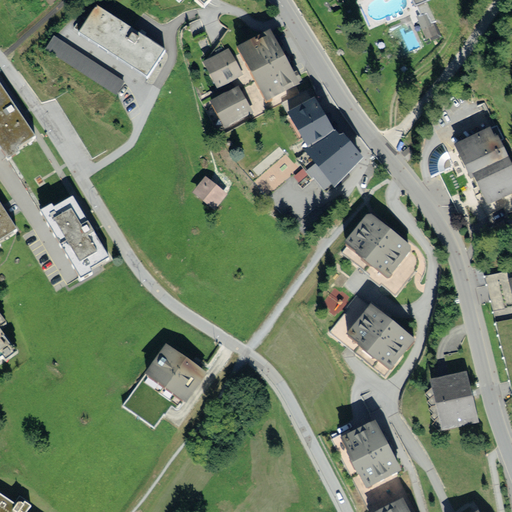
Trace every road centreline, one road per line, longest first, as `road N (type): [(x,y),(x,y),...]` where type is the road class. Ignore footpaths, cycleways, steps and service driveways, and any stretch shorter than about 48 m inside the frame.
road 1 (residential): [(0,61),(152,287),(280,385),(346,511)]
road 2 (tertiary): [(511,459),(445,232),(335,92),(278,0)]
